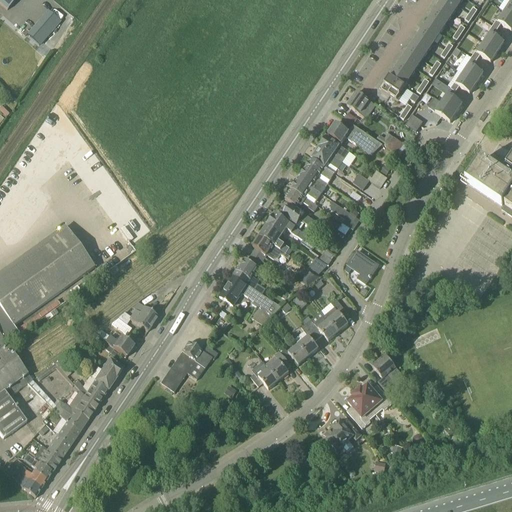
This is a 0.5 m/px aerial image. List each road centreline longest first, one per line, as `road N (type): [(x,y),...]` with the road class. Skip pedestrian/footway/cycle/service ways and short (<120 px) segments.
road 1 (tertiary): [(386,3),(90,450)]
road 2 (residential): [(146,511),(291,425),(337,376),(374,314)]
road 3 (residential): [(374,314),(335,269),(424,138),(440,134),(461,145)]
road 4 (residential): [(374,314),(407,230),(461,145)]
